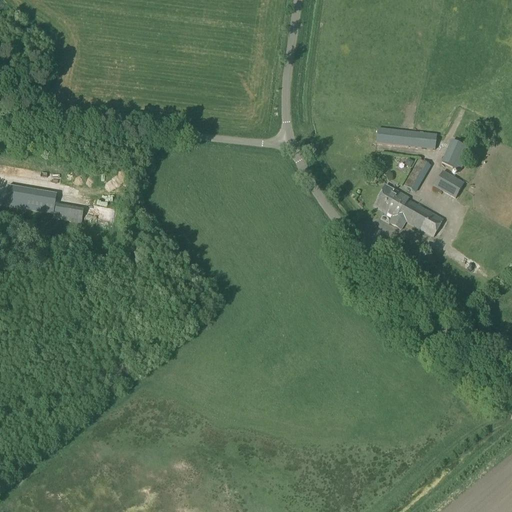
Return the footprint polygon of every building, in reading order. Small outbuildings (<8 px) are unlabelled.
[(434,151),(436,136),(377,130),(375,145),(434,151)] [(460,173),(470,151),(451,142),(441,164),(460,173)] [(415,194),(430,168),(419,161),(403,187),(415,194)] [(454,200),(463,185),(442,173),(433,188),(454,200)] [(432,239),(443,221),(408,202),(409,200),(385,187),(373,208),(393,218),(389,225),(401,232),(405,224),(432,239)]
